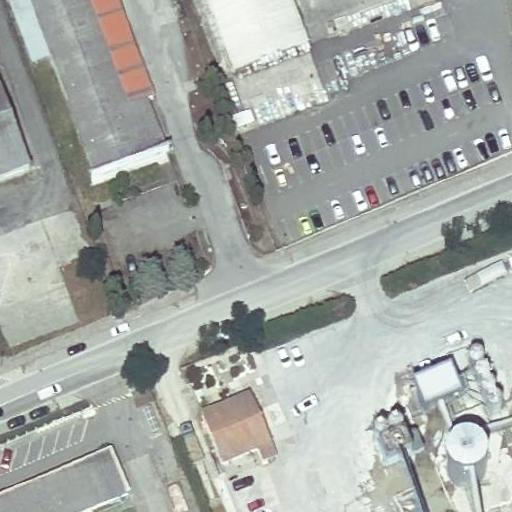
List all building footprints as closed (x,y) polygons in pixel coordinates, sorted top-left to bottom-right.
[(8,0),(34,67),(51,61),(95,177),(164,151),(145,101),(152,99),(114,0),(8,0)] [(291,0),(207,0),(233,71),(307,44),(291,0)] [(0,179),(27,170),(0,97),(0,179)] [(475,361),(473,361),(471,361),(469,361),(468,363),(466,364),(466,366),(465,368),(465,370),(466,372),(467,373),(468,375),(470,376),(472,376),(474,377),(476,376),(477,376),(478,375),(479,374),(480,372),(481,370),(481,368),(481,366),(480,365),(479,363),(477,362),(475,361)] [(482,375),(480,375),(478,375),(477,376),(476,376),(474,377),(473,379),(472,381),(471,383),(471,384),(472,386),(473,388),(474,390),(476,391),(478,391),(480,391),(482,391),(483,391),(483,390),(485,389),(486,388),(487,386),(488,384),(488,382),(487,380),(486,379),(485,377),(483,376),(482,375)] [(451,380),(413,395),(423,418),(460,402),(451,380)] [(489,391),(487,390),(485,390),(483,390),(483,391),(482,391),(480,392),(479,394),(478,395),(478,397),(478,399),(479,401),(480,402),(481,404),(483,405),(484,405),(486,405),(488,405),(490,404),(491,403),(492,402),(493,400),(493,398),(493,396),(493,394),(492,393),(490,392),(489,391)] [(249,396),(200,417),(220,466),(255,451),(260,463),(274,457),(249,396)] [(395,431),(394,431),(392,431),(390,432),(388,433),(387,434),(387,436),(386,438),(386,440),(387,440),(387,442),(388,443),(389,444),(391,445),(392,445),(394,445),(396,445),(397,444),(399,443),(400,441),(400,440),(401,438),(400,436),(399,434),(398,433),(397,432),(395,431)] [(382,437),(380,437),(378,437),(376,438),(375,439),(373,440),(373,442),(372,444),(372,446),(373,448),(374,450),(375,451),(377,452),(379,452),(381,452),(383,452),(385,451),(386,450),(387,448),(388,446),(388,444),(387,442),(387,440),(386,439),(384,438),(382,437)] [(402,446),(378,456),(384,470),(408,460),(402,446)] [(468,449),(464,449),(458,449),(454,451),(450,454),(447,458),(445,462),(444,467),(444,472),(445,477),(448,481),(452,484),(456,487),(461,488),(466,488),(470,487),(475,485),(479,481),(481,477),(483,472),(483,468),(482,463),(480,458),(477,454),(473,451),(468,449)] [(0,511),(85,511),(126,496),(108,453),(0,499),(0,511)]
